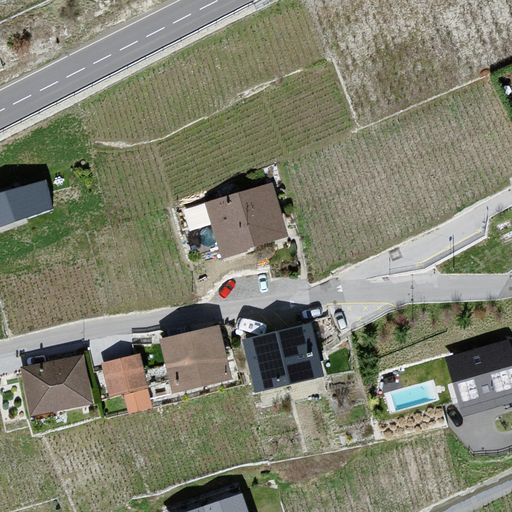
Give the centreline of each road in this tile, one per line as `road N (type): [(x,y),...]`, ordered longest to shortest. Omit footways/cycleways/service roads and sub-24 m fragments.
road 1 (residential): [(348,294),(0,352)]
road 2 (tertiary): [(0,119),(230,0)]
road 3 (residential): [(511,200),(348,294)]
road 4 (residential): [(511,288),(348,294)]
